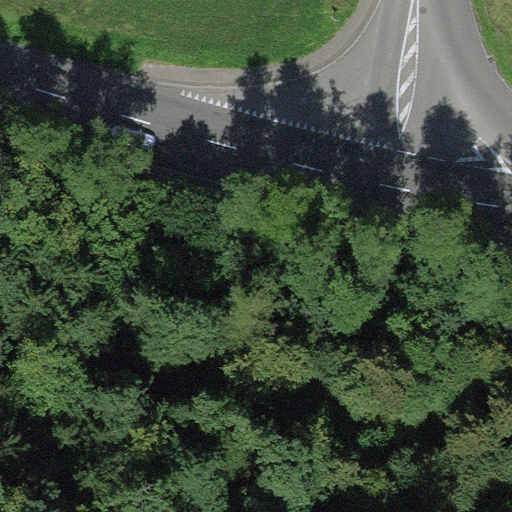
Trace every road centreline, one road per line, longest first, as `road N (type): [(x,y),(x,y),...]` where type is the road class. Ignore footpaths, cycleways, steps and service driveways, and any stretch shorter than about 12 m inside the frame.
road 1 (tertiary): [(0,79),(393,188)]
road 2 (unclassified): [(417,0),(393,188)]
road 3 (tertiary): [(393,188),(511,210)]
